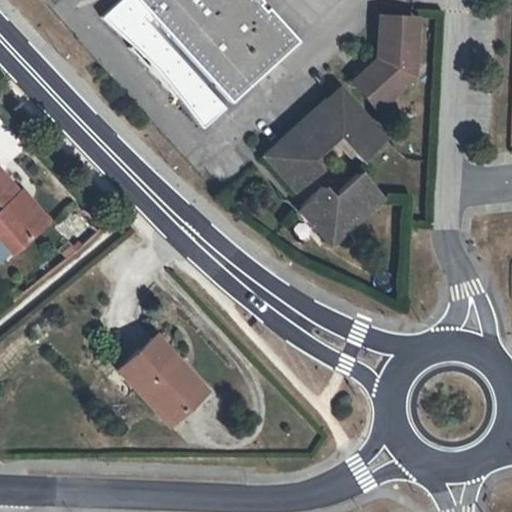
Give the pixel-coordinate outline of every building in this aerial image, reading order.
[(141,15),(147,10),(137,0),(116,0),(100,15),(155,68),(200,126),(223,105),(141,15)] [(137,0),(147,10),(229,101),(296,39),(267,6),(263,9),(258,4),(262,0),(261,0),(137,0)] [(348,77),(367,97),(386,81),(390,85),(405,73),(401,68),(402,67),(402,50),(409,50),(410,13),(374,12),(373,55),(348,77)] [(386,81),(367,97),(371,102),(390,85),(386,81)] [(329,102),(341,92),(337,88),(325,98),(329,102)] [(383,138),(341,92),(329,102),(325,98),(263,155),(294,189),(319,167),(311,158),(336,135),(358,159),(383,138)] [(357,171),(330,195),(322,186),(298,207),(330,243),(381,197),(357,171)] [(0,245),(7,254),(39,227),(13,197),(16,194),(0,176),(0,245)] [(21,190),(16,194),(13,197),(39,227),(47,220),(21,190)] [(166,422),(196,395),(169,366),(176,360),(152,335),(116,368),(166,422)] [(202,390),(176,360),(169,366),(196,395),(202,390)]
